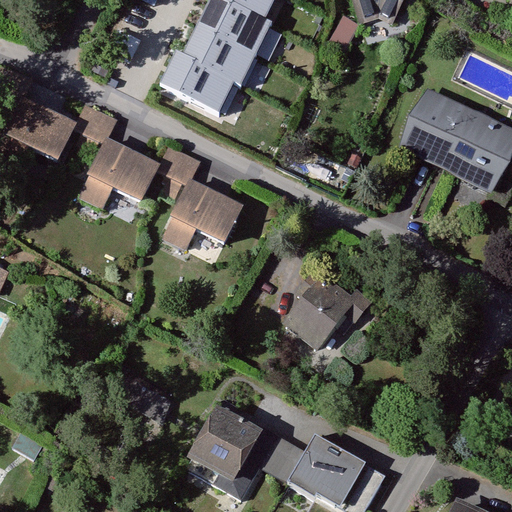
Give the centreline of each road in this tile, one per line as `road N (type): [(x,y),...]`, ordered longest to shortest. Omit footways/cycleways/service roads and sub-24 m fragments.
road 1 (residential): [(60,75),(511,300)]
road 2 (residential): [(511,303),(393,511)]
